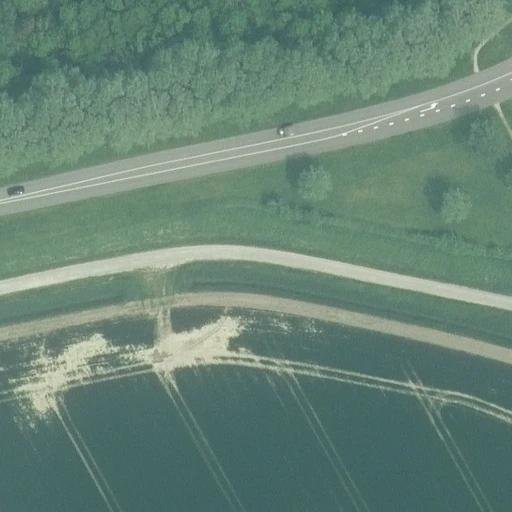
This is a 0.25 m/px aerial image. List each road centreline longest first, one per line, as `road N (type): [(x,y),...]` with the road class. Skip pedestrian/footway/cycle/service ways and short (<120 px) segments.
road 1 (tertiary): [(0,202),(342,131),(511,78)]
road 2 (unclassified): [(0,288),(225,253),(511,300)]
